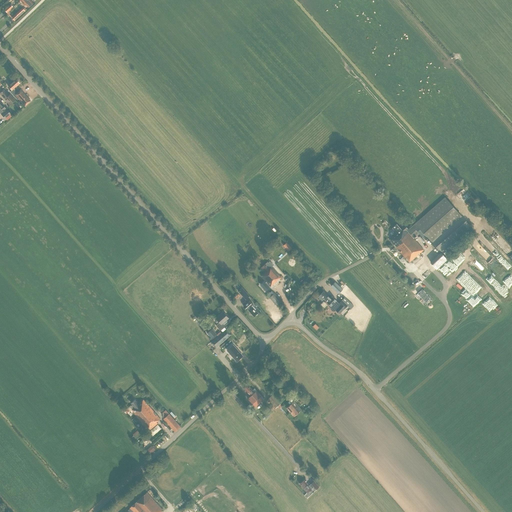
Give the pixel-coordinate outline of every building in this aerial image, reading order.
[(8,86),(12,90),(10,91),(17,99),(18,98),(25,106),(30,101),(20,89),(19,91),(15,87),(19,83),(15,79),(8,86)] [(10,104),(15,100),(12,97),(10,99),(7,97),(9,96),(3,90),(0,92),(0,93),(5,99),(7,102),(8,101),(10,104)] [(0,103),(0,112),(5,118),(10,113),(2,104),(1,105),(0,103)] [(455,195),(463,203),(470,196),(463,188),(455,195)] [(445,197),(406,231),(413,239),(419,234),(424,239),(427,237),(431,242),(461,216),(445,197)] [(440,252),(470,226),(466,220),(436,247),(440,252)] [(423,250),(413,239),(406,231),(406,230),(408,229),(405,226),(401,229),(396,224),(392,227),(397,233),(393,237),(391,235),(388,238),(409,262),(423,250)] [(286,242),(282,245),(287,251),(291,248),(286,242)] [(447,260),(441,254),(431,264),(437,270),(447,260)] [(264,281),(260,284),(266,291),(270,288),(269,287),(270,286),(271,287),(281,277),(268,262),(262,268),(266,272),(264,273),(265,273),(261,276),(266,282),(265,283),(264,281)] [(343,289),(335,282),(330,286),(339,294),(343,289)] [(249,296),(242,287),(238,290),(246,299),(249,296)] [(430,298),(422,290),(418,294),(426,302),(430,298)] [(344,297),(342,300),(339,303),(332,296),(330,298),(323,291),(320,295),(318,297),(322,300),(324,298),(328,302),(328,303),(331,306),(331,307),(331,308),(331,309),(332,310),(333,311),(334,311),(335,311),(336,310),(336,311),(339,314),(344,308),(345,309),(350,303),(344,297)] [(274,293),(269,297),(277,306),(282,301),(274,293)] [(250,301),(249,301),(244,306),(247,310),(248,309),(249,310),(248,310),(254,316),(258,313),(252,307),(251,306),(253,305),(250,301)] [(223,323),(229,318),(223,312),(216,318),(220,322),(216,325),(220,330),(225,326),(223,323)] [(216,334),(212,329),(207,333),(211,337),(216,334)] [(231,335),(226,329),(211,342),(216,348),(231,335)] [(233,345),(227,350),(237,361),(242,356),(233,345)] [(247,398),(255,406),(264,398),(257,390),(254,392),(248,385),(244,389),(251,396),(247,398)] [(290,412),(298,405),(295,401),(299,398),(294,392),(290,395),(292,397),(287,402),(290,405),(286,408),(290,412)] [(275,408),(280,404),(280,403),(273,394),(268,399),(275,408)] [(156,422),(160,419),(143,400),(138,404),(135,400),(131,403),(135,407),(131,410),(149,430),(157,423),(156,422)] [(316,410),(311,404),(307,407),(312,413),(316,410)] [(290,412),(294,416),(299,411),(301,409),(298,405),(290,412)] [(175,432),(181,427),(169,414),(163,419),(175,432)] [(312,488),(304,480),(300,484),(308,492),(312,488)] [(316,489),(319,486),(314,481),(311,484),(316,489)] [(161,511),(163,511),(147,493),(130,508),(131,509),(127,511),(161,511)]
